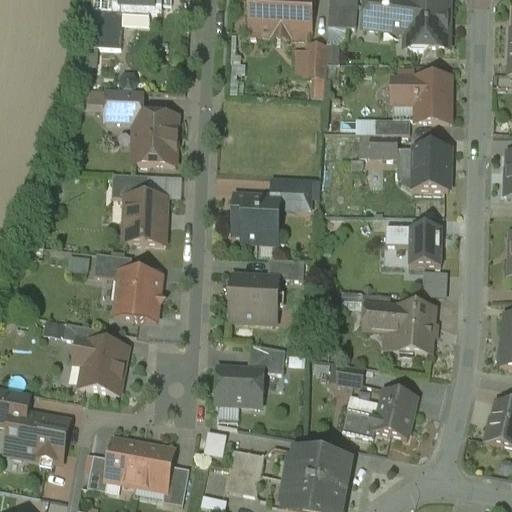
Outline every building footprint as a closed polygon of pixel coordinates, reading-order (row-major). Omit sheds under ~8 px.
[(159,0),(115,0),(115,3),(157,5),(157,13),(159,13),(159,0)] [(253,0),(252,18),(257,19),(256,36),(250,36),(249,38),(272,39),(272,43),(289,44),(290,40),(310,41),(310,39),(307,39),(309,0),(253,0)] [(358,0),(329,0),(328,33),(356,35),(358,0)] [(400,3),(380,0),(379,2),(368,1),(364,31),(367,35),(381,37),(383,35),(398,37),(400,35),(407,36),(407,6),(400,5),(400,3)] [(430,3),(422,3),(420,5),(407,4),(407,6),(407,36),(406,51),(411,56),(424,57),(428,53),(447,53),(448,5),(432,5),(430,3)] [(123,17),(93,16),(91,54),(121,56),(123,17)] [(325,53),(308,52),(306,83),(324,84),(325,53)] [(91,54),(88,54),(87,71),(126,73),(127,56),(121,56),(91,54)] [(449,84),(417,84),(417,86),(393,86),(393,110),(417,110),(417,128),(449,129),(449,84)] [(142,99),(106,97),(106,126),(135,128),(135,121),(142,121),(142,99)] [(142,121),(135,121),(135,128),(133,169),(175,171),(177,123),(142,121)] [(410,127),(374,127),(374,141),(409,142),(410,127)] [(354,141),(332,141),(332,160),(354,159),(354,141)] [(398,144),(370,144),(370,163),(398,163),(398,144)] [(451,154),(414,153),(412,196),(448,197),(449,175),(450,175),(451,154)] [(511,159),(507,159),(506,188),(503,187),(502,203),(505,203),(511,203),(511,159)] [(149,182),(113,180),(112,204),(127,204),(127,203),(148,204),(149,182)] [(272,203),(235,201),(234,237),(235,237),(236,234),(244,234),(243,248),(262,249),(263,241),(277,242),(278,213),(295,214),(296,208),(308,209),(308,204),(309,185),(273,183),(272,203)] [(320,186),(309,185),(308,204),(319,204),(320,186)] [(148,204),(127,203),(127,204),(125,248),(163,249),(165,204),(148,204)] [(387,224),(367,223),(367,238),(387,238),(387,224)] [(441,235),(410,235),(409,272),(440,272),(441,235)] [(132,264),(96,260),(94,282),(119,285),(120,278),(130,280),(132,264)] [(88,267),(72,265),(70,277),(86,279),(88,267)] [(304,267),(269,265),(268,283),(280,284),(280,285),(303,286),(304,267)] [(426,301),(449,302),(450,277),(426,276),(426,301)] [(130,280),(120,278),(119,285),(115,321),(134,324),(139,330),(145,325),(156,326),(158,311),(164,306),(159,301),(161,283),(130,280)] [(268,283),(232,281),(229,326),(277,329),(280,285),(280,284),(268,283)] [(391,302),(363,300),(361,318),(366,318),(388,320),(389,319),(390,318),(390,314),(391,302)] [(435,315),(400,312),(399,314),(390,314),(390,318),(389,319),(388,320),(366,318),(364,336),(387,338),(386,356),(400,358),(400,362),(415,363),(415,359),(431,361),(435,315)] [(511,321),(504,321),(501,355),(499,354),(495,357),(495,365),(497,368),(499,368),(498,372),(511,373),(511,321)] [(62,330),(47,327),(45,337),(60,339),(62,330)] [(102,336),(67,329),(64,344),(78,347),(78,346),(100,350),(102,336)] [(100,350),(78,346),(78,347),(74,369),(84,371),(80,393),(119,400),(128,355),(100,350)] [(285,357),(250,350),(247,376),(263,377),(263,378),(283,380),(285,357)] [(364,377),(339,373),(336,389),(362,393),(364,377)] [(247,376),(219,374),(217,410),(261,413),(263,378),(263,377),(247,376)] [(30,400),(0,394),(0,423),(12,426),(14,415),(27,417),(30,400)] [(417,404),(384,396),(378,424),(348,416),(342,439),(373,446),(375,438),(407,446),(417,404)] [(511,412),(495,408),(489,432),(487,432),(483,449),(511,454),(511,412)] [(27,417),(14,415),(12,426),(6,459),(9,459),(12,463),(22,465),(26,462),(61,469),(69,428),(40,422),(38,419),(27,417)] [(224,442),(208,439),(205,458),(221,461),(224,442)] [(144,452),(113,447),(110,465),(106,486),(108,486),(136,491),(144,452)] [(174,457),(144,452),(136,491),(165,496),(166,496),(171,472),(174,457)] [(264,462),(234,457),(225,497),(257,503),(264,462)] [(342,511),(350,468),(295,458),(285,511),(342,511)] [(110,465),(93,462),(87,494),(106,498),(108,486),(106,486),(110,465)] [(189,475),(171,472),(166,496),(165,496),(163,508),(183,511),(189,475)] [(205,502),(204,511),(227,511),(228,504),(205,502)]
